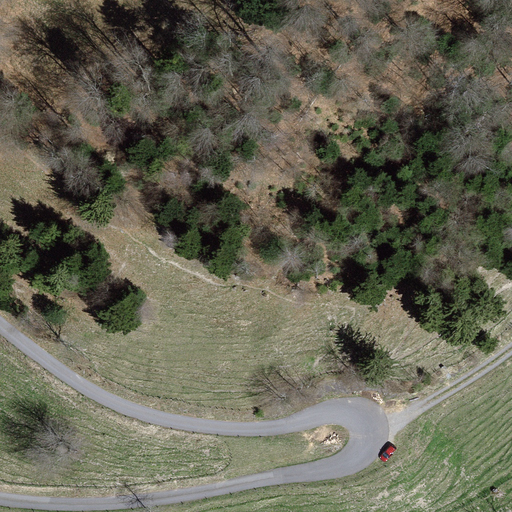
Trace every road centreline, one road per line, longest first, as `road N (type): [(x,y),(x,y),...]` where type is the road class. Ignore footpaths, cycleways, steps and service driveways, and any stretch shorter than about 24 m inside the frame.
road 1 (unclassified): [(372,420),(338,406),(271,429),(159,416),(67,375),(0,314)]
road 2 (unclassified): [(372,420),(373,451),(323,469),(141,502),(0,497)]
